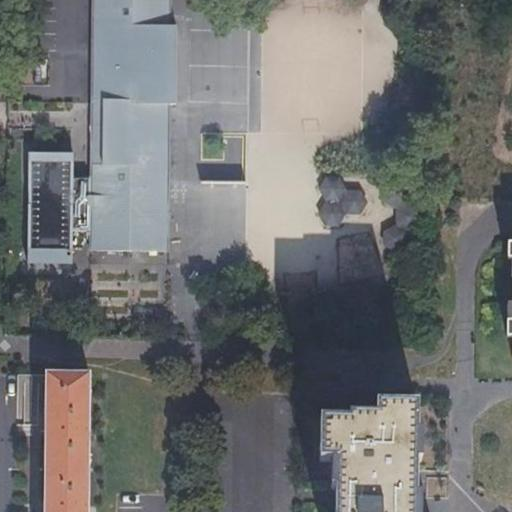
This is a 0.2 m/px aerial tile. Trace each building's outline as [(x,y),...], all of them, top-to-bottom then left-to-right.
[(89,178),(72,177),(72,156),(69,156),(64,161),(36,161),(32,156),(28,156),(27,263),(31,263),(36,252),(63,252),(68,263),(71,263),(72,231),(91,231),(91,248),(89,248),(89,251),(167,252),(167,248),(165,248),(166,195),(167,195),(168,134),(166,134),(167,105),(175,105),(175,101),(173,101),(173,30),(176,30),(176,27),(168,27),(167,0),(93,0),(93,22),(92,22),(92,35),(93,35),(93,52),(92,52),(91,96),(93,96),(93,101),(90,101),(90,104),(105,104),(104,163),(102,163),(102,164),(99,163),(99,165),(92,165),(92,178),(89,178)] [(90,104),(89,178),(92,178),(92,165),(99,165),(99,163),(102,164),(102,163),(104,163),(105,104),(90,104)] [(329,183),(316,219),(336,226),(342,210),(360,216),(366,196),(329,183)] [(31,263),(68,263),(63,252),(36,252),(31,263)] [(18,421),(33,422),(34,376),(19,375),(18,421)] [(87,511),(89,377),(47,376),(47,426),(43,426),(44,438),(46,439),(46,502),(43,502),(42,511),(87,511)] [(337,463),(335,511),(414,511),(416,406),(376,405),(376,422),(320,421),(320,463),(337,463)]
